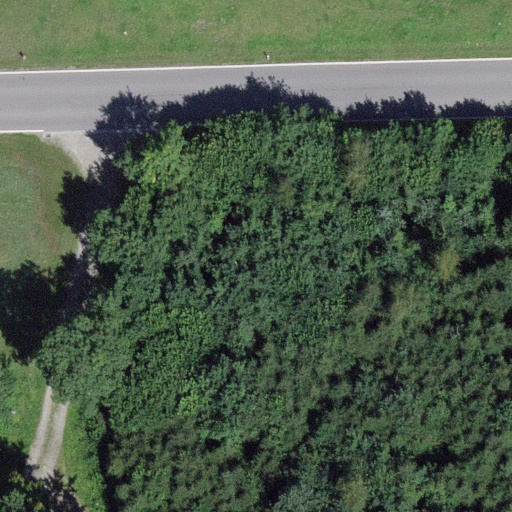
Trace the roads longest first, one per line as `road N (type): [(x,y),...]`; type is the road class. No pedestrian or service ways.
road 1 (tertiary): [(511,91),(0,101)]
road 2 (track): [(114,97),(36,475),(13,511)]
